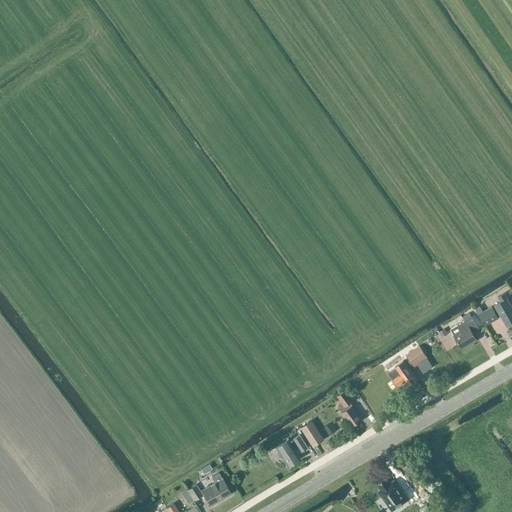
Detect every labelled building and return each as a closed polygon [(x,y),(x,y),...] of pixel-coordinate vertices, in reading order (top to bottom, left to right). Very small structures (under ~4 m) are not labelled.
[(507,326),(511,323),(511,307),(507,298),(508,298),(505,292),(497,297),(500,301),(494,305),(507,326)] [(499,318),(492,306),(478,314),(485,326),(499,318)] [(450,329),(454,336),(462,349),(477,340),(471,331),(478,326),(472,316),(450,329)] [(413,365),(426,356),(419,346),(406,355),(413,365)] [(396,367),(388,372),(393,379),(392,379),(397,387),(405,381),(409,386),(417,381),(408,368),(403,361),(397,366),(395,367),(396,367)] [(346,389),(337,396),(342,403),(338,407),(342,413),(346,420),(348,418),(353,425),(361,420),(349,403),(354,400),(346,389)] [(322,439),(311,421),(300,428),(312,445),(322,439)] [(287,438),(274,446),(287,466),(299,458),(297,453),(307,447),(299,435),(292,439),(293,440),(290,442),(287,438)] [(230,493),(218,472),(211,476),(214,482),(202,490),(210,505),(230,493)] [(390,484),(382,472),(373,478),(383,492),(380,493),(392,510),(407,500),(394,480),(390,484)] [(194,500),(202,495),(195,484),(187,490),(194,500)] [(158,511),(178,511),(173,503),(158,511)]
